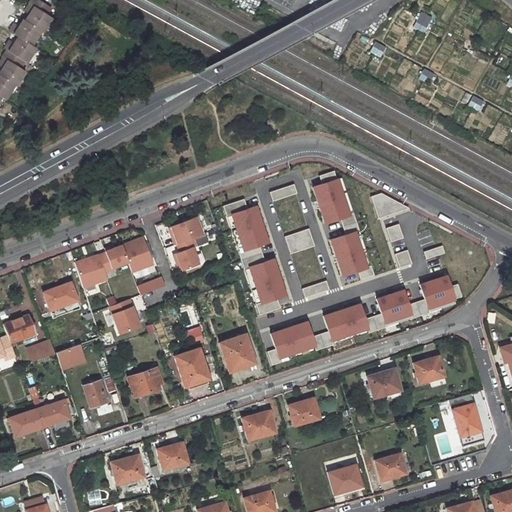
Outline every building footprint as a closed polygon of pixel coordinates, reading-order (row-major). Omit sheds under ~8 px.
[(0,0),(0,12),(8,0),(0,0)] [(0,105),(3,101),(7,104),(17,90),(19,91),(28,78),(23,74),(29,67),(31,68),(40,55),(35,52),(45,38),(47,39),(56,24),(53,22),(57,15),(40,4),(33,15),(37,18),(35,20),(35,21),(31,28),(29,26),(26,32),(23,35),(19,32),(15,38),(23,43),(19,50),(17,52),(12,49),(9,54),(12,56),(4,68),(9,71),(8,73),(3,80),(1,79),(0,80),(0,105)] [(411,28),(425,33),(431,16),(417,11),(411,28)] [(333,170),(318,175),(321,183),(312,186),(317,200),(331,195),(333,201),(319,206),(324,222),(339,217),(345,233),(330,238),(336,254),(350,248),(352,255),(338,260),(343,274),(358,269),(361,277),(374,272),(371,264),(366,265),(354,230),(359,229),(353,212),(348,214),(333,170)] [(296,193),(293,184),(269,191),(271,200),(296,193)] [(370,196),(377,218),(408,208),(380,193),(370,196)] [(331,195),(317,200),(319,206),(333,201),(331,195)] [(243,198),(222,205),(226,216),(229,214),(242,249),(238,250),(244,268),(248,267),(260,301),(257,303),(260,313),(281,306),(278,296),(286,293),(281,279),(266,284),(264,277),(278,272),(273,257),(265,260),(259,244),(267,241),(262,225),(247,230),(245,224),(259,219),(254,205),(246,208),(243,198)] [(195,217),(170,226),(176,244),(192,238),(202,234),(195,217)] [(262,225),(259,219),(245,224),(247,230),(262,225)] [(390,241),(402,237),(398,224),(386,228),(390,241)] [(308,228),(284,236),(289,254),(314,246),(308,228)] [(194,238),(195,244),(207,241),(205,235),(194,238)] [(142,236),(121,245),(127,262),(131,272),(153,264),(142,236)] [(192,238),(176,244),(179,251),(174,253),(181,270),(198,264),(192,247),(195,246),(192,238)] [(104,252),(97,255),(104,272),(112,270),(111,268),(127,262),(121,245),(104,251),(104,252)] [(423,251),(425,259),(443,253),(441,245),(423,251)] [(350,248),(336,254),(338,260),(352,255),(350,248)] [(394,254),(399,267),(411,263),(406,250),(394,254)] [(97,254),(74,262),(82,287),(107,279),(104,272),(97,255),(97,254)] [(278,272),(264,277),(266,284),(281,279),(278,272)] [(417,281),(422,296),(426,306),(452,297),(453,300),(461,298),(455,280),(447,283),(443,272),(417,281)] [(164,285),(161,277),(145,283),(149,291),(164,285)] [(325,280),(301,288),(304,297),(328,289),(325,280)] [(70,281),(41,292),(48,309),(76,299),(70,281)] [(383,321),(409,312),(406,302),(401,287),(374,297),(380,311),(383,321)] [(427,310),(426,306),(422,296),(406,302),(409,312),(411,315),(427,310)] [(128,299),(108,306),(118,333),(138,326),(128,299)] [(331,340),(367,327),(363,317),(358,302),(343,308),(348,322),(342,324),(336,310),(322,315),(327,330),(331,340)] [(343,308),(336,310),(342,324),(348,322),(343,308)] [(384,325),(383,321),(380,311),(363,317),(367,327),(368,331),(384,325)] [(9,342),(34,333),(27,315),(2,324),(9,342)] [(278,359),(314,346),(311,336),(305,321),(290,327),(295,341),(289,343),(284,329),(269,334),(275,349),(266,352),(271,365),(279,362),(278,359)] [(189,346),(203,342),(199,326),(184,330),(189,346)] [(290,327),(284,329),(289,343),(295,341),(290,327)] [(332,344),(331,340),(327,330),(311,336),(314,346),(316,349),(332,344)] [(254,363),(245,334),(219,342),(226,365),(237,361),(239,367),(254,363)] [(50,342),(34,347),(39,359),(54,353),(50,342)] [(500,351),(511,347),(511,343),(499,347),(500,351)] [(55,350),(59,369),(84,363),(80,344),(55,350)] [(199,346),(175,355),(185,386),(209,378),(199,346)] [(511,347),(500,351),(502,361),(505,360),(510,377),(511,376),(511,347)] [(416,382),(427,379),(429,386),(442,383),(435,357),(426,360),(426,358),(410,363),(416,382)] [(228,371),(239,367),(237,361),(226,365),(228,371)] [(156,363),(126,374),(133,394),(158,385),(157,379),(160,378),(156,363)] [(386,399),(399,395),(397,389),(391,370),(382,373),(382,371),(365,376),(371,396),(384,393),(386,399)] [(99,380),(81,386),(89,409),(107,403),(99,380)] [(61,399),(35,408),(42,426),(51,423),(67,417),(68,417),(61,399)] [(291,424),(316,417),(311,400),(303,402),(303,400),(285,405),(291,424)] [(450,408),(457,436),(477,431),(475,423),(477,423),(471,402),(450,408)] [(14,436),(42,426),(35,408),(7,418),(14,436)] [(245,440),(273,432),(267,413),(258,415),(258,413),(239,418),(245,440)] [(54,431),(70,426),(67,417),(51,423),(54,431)] [(184,458),(179,441),(171,443),(170,441),(154,446),(160,465),(184,458)] [(397,450),(372,457),(378,476),(387,474),(387,475),(403,471),(397,450)] [(126,455),(108,460),(114,480),(140,473),(135,454),(126,456),(126,455)] [(340,488),(359,483),(353,462),(327,470),(332,489),(340,487),(340,488)] [(159,473),(156,463),(149,465),(149,466),(152,475),(159,473)] [(143,467),(146,477),(152,475),(149,466),(149,465),(143,467)] [(256,511),(258,511),(273,508),(268,488),(243,495),(247,511),(254,511),(256,511)] [(493,511),(504,511),(511,510),(511,489),(507,491),(506,489),(488,494),(493,511)] [(445,511),(484,511),(480,498),(461,503),(461,502),(444,506),(445,511)] [(227,511),(223,499),(196,506),(197,511),(227,511)] [(23,507),(24,511),(46,511),(43,502),(23,507)]
